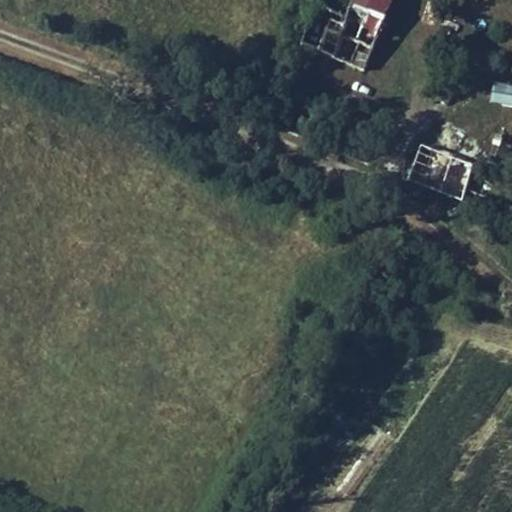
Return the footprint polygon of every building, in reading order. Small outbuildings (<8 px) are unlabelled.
[(389,0),(336,0),(321,46),(369,61),(389,0)] [(482,42),(495,27),(478,14),(466,30),(482,42)] [(402,75),(378,68),(373,84),(396,92),(402,75)] [(511,84),(493,84),(492,106),(511,106),(511,84)] [(424,172),(444,178),(451,151),(430,145),(424,172)] [(451,151),(444,178),(469,185),(475,157),(451,151)]
